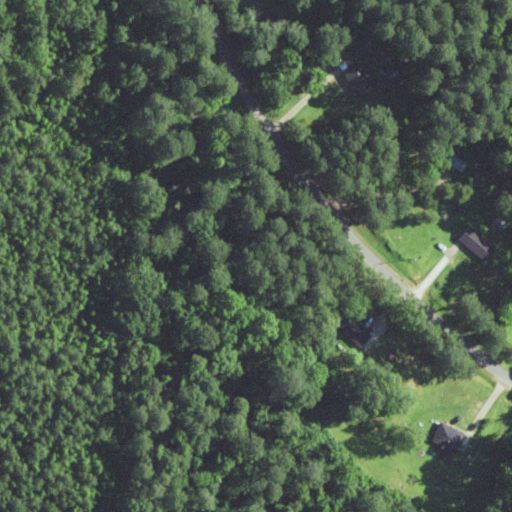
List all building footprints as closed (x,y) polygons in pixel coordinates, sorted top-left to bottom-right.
[(336,73),(349,95),(371,82),(357,60),(336,73)] [(458,165),(432,144),(427,151),(453,172),(458,165)] [(450,238),(476,262),(488,248),(462,225),(450,238)] [(349,347),(361,335),(336,310),(324,323),(349,347)] [(426,444),(452,453),(459,430),(433,422),(426,444)]
